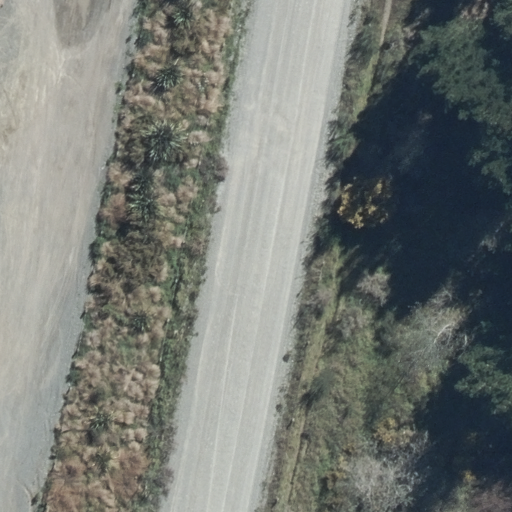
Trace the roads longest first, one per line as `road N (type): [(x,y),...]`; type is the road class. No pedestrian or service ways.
road 1 (unclassified): [(194,511),(291,0)]
road 2 (unclassified): [(0,454),(91,0)]
